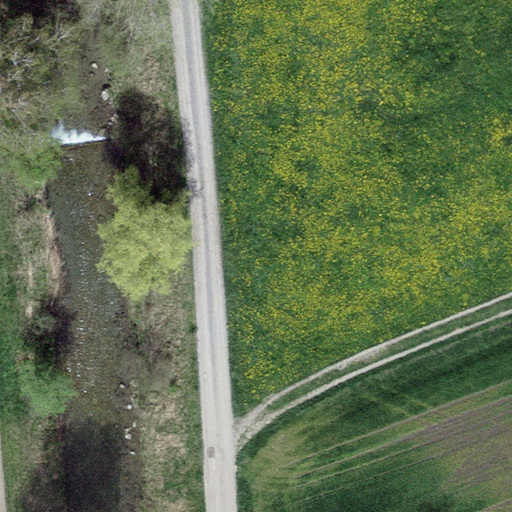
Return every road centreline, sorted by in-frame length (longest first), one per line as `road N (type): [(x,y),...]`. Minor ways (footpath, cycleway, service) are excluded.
road 1 (track): [(234,511),(184,0)]
road 2 (track): [(229,457),(318,389),(511,313)]
road 3 (track): [(9,511),(0,381)]
